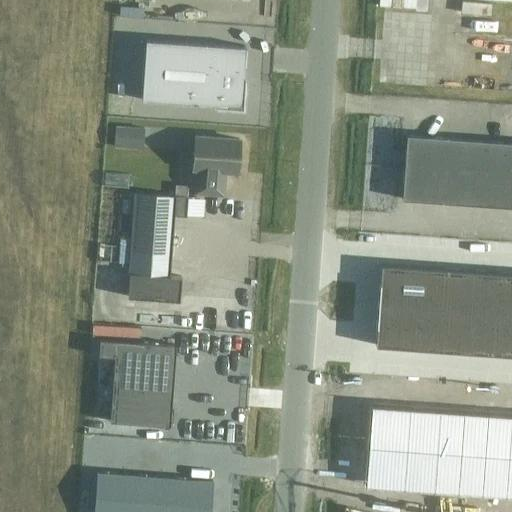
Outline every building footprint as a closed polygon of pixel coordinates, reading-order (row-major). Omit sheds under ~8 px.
[(379,0),(379,6),(415,9),(415,10),(427,11),(427,0),(379,0)] [(242,107),(246,47),(146,40),(142,100),(242,107)] [(117,127),(115,146),(130,147),(131,128),(117,127)] [(425,169),(427,136),(407,135),(404,167),(425,169)] [(240,139),(196,136),(193,168),(198,168),(196,192),(223,194),(225,170),(237,171),(240,139)] [(445,170),(447,138),(427,136),(425,169),(445,170)] [(465,171),(467,139),(447,138),(445,170),(465,171)] [(485,173),(487,141),(467,139),(465,171),(485,173)] [(505,174),(507,142),(487,141),(485,173),(505,174)] [(422,201),(425,169),(404,167),(402,199),(422,201)] [(442,202),(445,170),(425,169),(422,201),(442,202)] [(462,204),(465,171),(445,170),(442,202),(462,204)] [(482,205),(485,173),(465,171),(462,204),(482,205)] [(502,207),(505,174),(485,173),(482,205),(502,207)] [(511,207),(511,174),(505,174),(502,207),(511,207)] [(170,276),(174,216),(186,217),(188,196),(136,192),(128,297),(180,301),(181,276),(170,276)] [(380,266),(377,306),(441,310),(444,270),(380,266)] [(444,270),(441,310),(470,312),(473,272),(444,270)] [(473,272),(470,312),(495,314),(497,274),(473,272)] [(511,274),(497,274),(495,314),(511,314),(511,274)] [(377,306),(374,346),(439,350),(441,310),(377,306)] [(441,310),(439,350),(468,352),(470,312),(441,310)] [(470,312),(468,352),(492,354),(495,314),(470,312)] [(511,314),(495,314),(492,354),(511,355),(511,314)] [(100,339),(99,355),(114,357),(110,421),(170,426),(176,345),(100,339)] [(210,511),(213,481),(97,471),(92,511),(210,511)]
